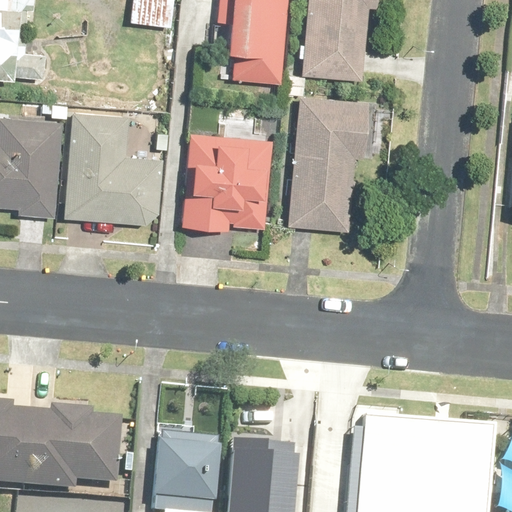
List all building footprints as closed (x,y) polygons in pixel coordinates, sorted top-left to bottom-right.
[(0,0),(0,79),(37,81),(39,53),(5,51),(7,10),(27,10),(26,0),(0,0)] [(168,0),(125,0),(123,24),(165,29),(168,0)] [(219,0),(216,52),(227,53),(226,78),(277,81),(282,0),(219,0)] [(299,0),(294,77),(353,81),(358,6),(378,8),(378,0),(299,0)] [(368,104),(290,98),(279,227),(342,233),(348,157),(363,159),(368,104)] [(511,105),(503,217),(511,217),(511,105)] [(120,117),(64,113),(58,217),(152,224),(156,159),(118,157),(120,117)] [(0,207),(12,208),(12,216),(48,219),(55,124),(0,119),(0,207)] [(218,225),(257,229),(264,137),(180,130),(172,228),(217,231),(218,225)] [(0,484),(70,488),(71,480),(110,482),(113,415),(89,414),(89,404),(45,402),(45,410),(5,408),(5,400),(0,399),(0,484)] [(361,427),(353,511),(484,511),(491,438),(361,427)] [(204,511),(214,438),(151,430),(143,495),(147,496),(145,510),(160,511),(204,511)] [(237,453),(232,511),(296,511),(301,458),(237,453)] [(22,511),(24,493),(0,491),(0,511),(22,511)]
